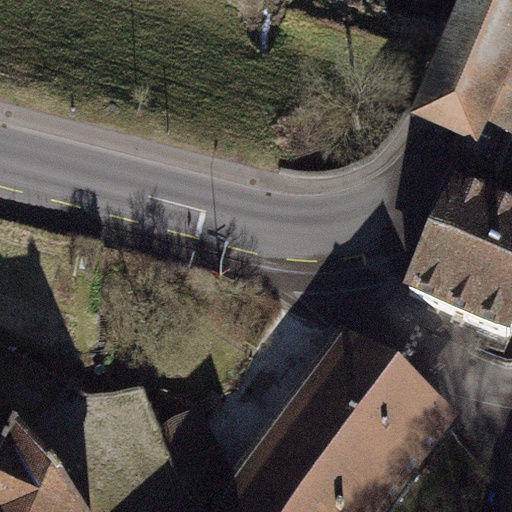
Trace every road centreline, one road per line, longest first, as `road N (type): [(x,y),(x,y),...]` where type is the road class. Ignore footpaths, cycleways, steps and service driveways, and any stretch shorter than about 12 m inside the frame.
road 1 (tertiary): [(324,235),(279,234),(0,161)]
road 2 (tertiary): [(507,0),(458,117),(415,184),(365,224),(324,235)]
road 3 (unclassified): [(511,387),(446,366),(386,334),(345,291),(324,235)]
